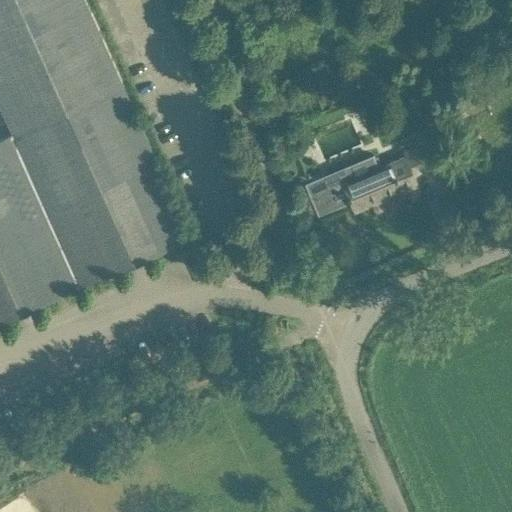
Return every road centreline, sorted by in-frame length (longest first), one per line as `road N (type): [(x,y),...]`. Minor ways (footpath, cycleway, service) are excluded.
road 1 (track): [(0,465),(323,321)]
road 2 (unclassified): [(323,321),(204,0)]
road 3 (unclassified): [(401,511),(323,321)]
road 4 (unclassified): [(323,321),(511,246)]
